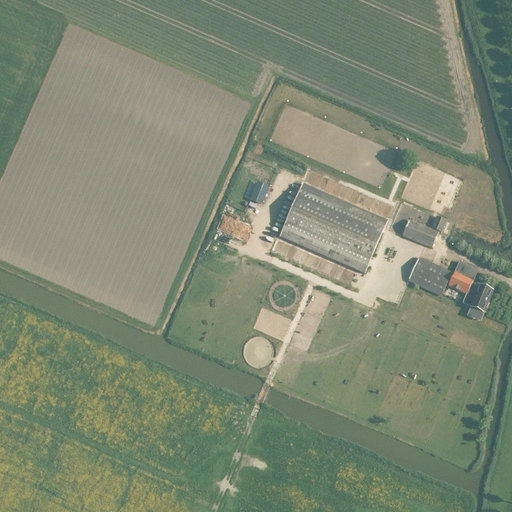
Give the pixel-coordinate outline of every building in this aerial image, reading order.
[(297,182),(298,176),(286,174),(285,180),(297,182)] [(267,184),(256,180),(249,196),(260,200),(267,184)] [(279,234),(363,271),(386,218),(301,182),(279,234)] [(432,246),(438,231),(408,218),(402,234),(432,246)] [(275,230),(276,225),(265,222),(264,227),(275,230)] [(386,253),(399,259),(406,245),(393,239),(386,253)] [(472,278),(454,270),(452,274),(450,273),(451,271),(418,256),(408,278),(440,293),(448,278),(450,279),(447,284),(466,292),(462,301),(470,304),(483,310),(492,289),(476,282),(473,292),(467,289),(472,278)]
